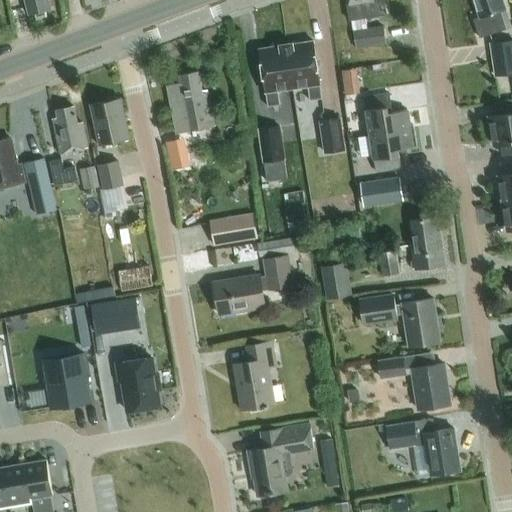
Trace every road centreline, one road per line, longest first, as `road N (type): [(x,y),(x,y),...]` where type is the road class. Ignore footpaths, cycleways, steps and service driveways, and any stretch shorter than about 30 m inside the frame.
road 1 (residential): [(507,511),(424,0)]
road 2 (unclassified): [(195,427),(154,180),(117,27)]
road 3 (tertiary): [(0,71),(117,27)]
